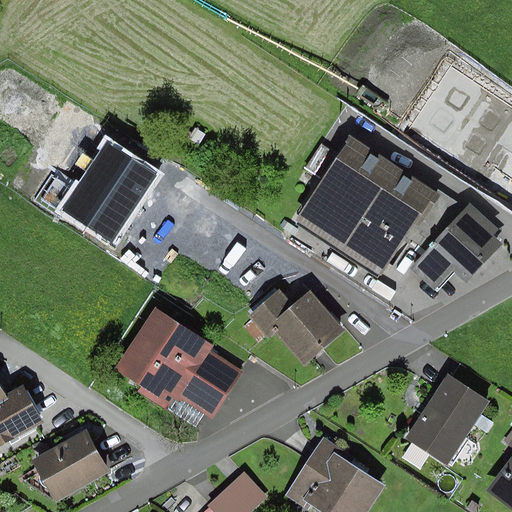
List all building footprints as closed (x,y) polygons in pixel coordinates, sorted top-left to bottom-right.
[(364,138),(307,224),(394,280),(422,237),(450,194),(364,138)] [(106,142),(61,209),(111,242),(156,175),(106,142)] [(450,194),(422,237),(444,248),(425,269),(448,291),(465,275),(477,286),(511,250),(511,247),(503,239),(508,233),(483,209),(477,215),(450,194)] [(283,300),(258,321),(270,335),(281,327),(308,360),(340,333),(315,303),(298,318),(283,300)] [(162,316),(124,373),(177,408),(182,401),(211,420),(240,376),(211,356),(214,351),(162,316)] [(0,409),(13,402),(0,377),(0,409)] [(454,383),(416,439),(451,462),(488,406),(454,383)] [(13,402),(0,409),(0,449),(47,422),(30,392),(13,402)] [(93,437),(43,465),(64,503),(114,475),(93,437)] [(343,445),(309,493),(323,503),(326,498),(346,511),(380,511),(395,491),(350,460),(355,453),(343,445)] [(511,476),(502,491),(511,498),(511,476)] [(247,482),(213,511),(251,511),(264,501),(247,482)]
